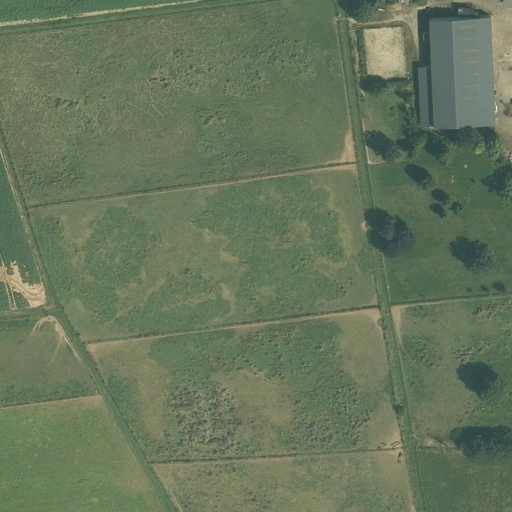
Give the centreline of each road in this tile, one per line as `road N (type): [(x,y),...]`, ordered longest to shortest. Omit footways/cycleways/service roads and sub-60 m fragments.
road 1 (track): [(340,0),(423,511)]
road 2 (track): [(171,511),(52,297),(0,135)]
road 3 (track): [(0,31),(266,0)]
